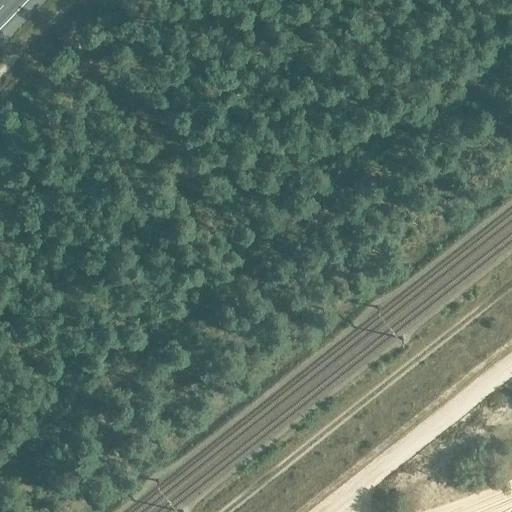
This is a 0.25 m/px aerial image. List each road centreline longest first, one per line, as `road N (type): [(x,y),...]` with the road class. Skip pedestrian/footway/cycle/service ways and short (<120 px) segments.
road 1 (track): [(224,511),(511,284)]
road 2 (track): [(511,359),(324,511)]
